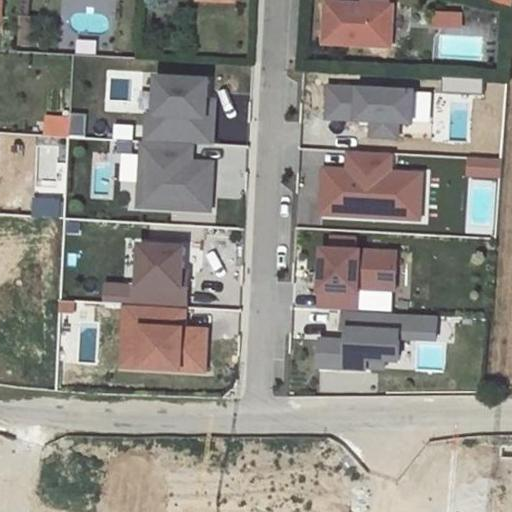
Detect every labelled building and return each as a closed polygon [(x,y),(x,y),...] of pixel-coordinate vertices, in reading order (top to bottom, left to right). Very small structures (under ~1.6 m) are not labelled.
[(0,0),(0,15),(15,17),(15,0),(0,0)] [(397,0),(330,0),(330,32),(397,34),(397,0)] [(465,27),(465,10),(436,11),(436,27),(465,27)] [(33,16),(31,40),(48,39),(49,16),(33,16)] [(159,77),(156,114),(149,114),(148,142),(149,142),(194,144),(214,146),(216,118),(208,117),(209,100),(210,80),(159,77)] [(329,110),(374,111),(373,126),(399,127),(399,113),(414,113),(416,81),(330,77),(329,110)] [(208,117),(216,118),(217,100),(209,100),(208,117)] [(209,163),(193,162),(194,144),(149,142),(148,160),(143,160),(140,207),(212,211),(213,190),(208,190),(209,163)] [(356,152),(355,169),(349,169),(325,167),(323,213),(410,219),(413,172),(393,171),(394,154),(356,152)] [(505,171),(506,160),(475,158),(474,175),(497,176),(498,171),(505,171)] [(413,172),(410,219),(422,219),(424,173),(413,172)] [(143,245),(142,269),(137,269),(135,305),(188,308),(189,287),(184,287),(185,272),(186,248),(143,245)] [(398,253),(321,249),(318,309),(345,311),(359,312),(360,288),(396,290),(398,253)] [(196,330),(186,329),(188,308),(135,305),(128,305),(126,344),(143,345),(142,368),(207,371),(208,343),(195,343),(196,330)] [(359,312),(345,311),(344,330),(345,330),(350,330),(349,341),(344,341),(321,340),(320,367),(368,369),(368,367),(368,359),(385,360),(400,360),(401,337),(402,332),(409,333),(409,324),(423,325),(423,315),(359,312)] [(402,332),(401,337),(437,340),(438,316),(423,315),(423,325),(409,324),(409,333),(402,332)] [(195,343),(208,343),(209,330),(196,330),(195,343)] [(143,345),(126,344),(124,367),(142,368),(143,345)] [(422,348),(419,365),(441,369),(444,352),(422,348)] [(368,359),(368,367),(385,368),(385,360),(368,359)]
